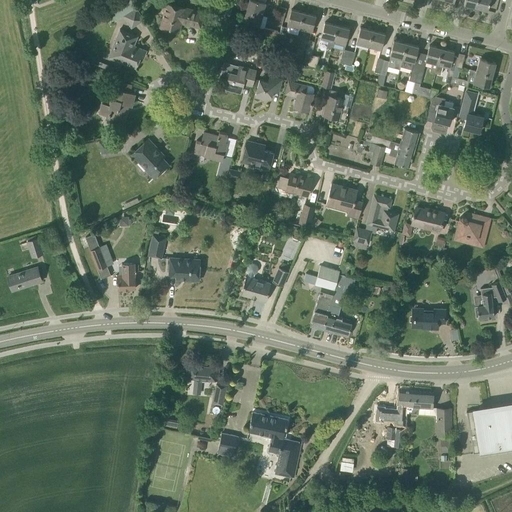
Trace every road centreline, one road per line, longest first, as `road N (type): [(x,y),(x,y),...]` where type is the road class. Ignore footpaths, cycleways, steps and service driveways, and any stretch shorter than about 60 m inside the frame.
road 1 (secondary): [(0,342),(107,324),(186,324),(377,367)]
road 2 (track): [(26,0),(63,219),(107,324)]
road 3 (residential): [(416,187),(316,163),(308,128),(200,109)]
road 4 (residential): [(498,43),(331,0)]
road 5 (unclassified): [(287,511),(377,367)]
road 6 (residential): [(200,109),(190,112),(185,129),(164,125),(153,91),(177,75),(206,86)]
road 7 (secondary): [(377,367),(445,373),(511,360)]
road 8 (residential): [(445,194),(456,146),(427,139),(416,187)]
